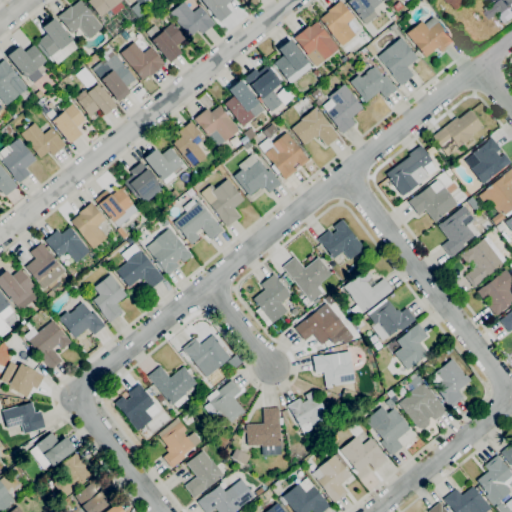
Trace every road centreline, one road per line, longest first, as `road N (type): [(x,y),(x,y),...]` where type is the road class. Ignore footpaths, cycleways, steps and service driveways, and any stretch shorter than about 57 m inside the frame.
road 1 (residential): [(72,394),(511,41)]
road 2 (residential): [(0,234),(291,0)]
road 3 (residential): [(344,174),(511,394)]
road 4 (residential): [(162,511),(72,394)]
